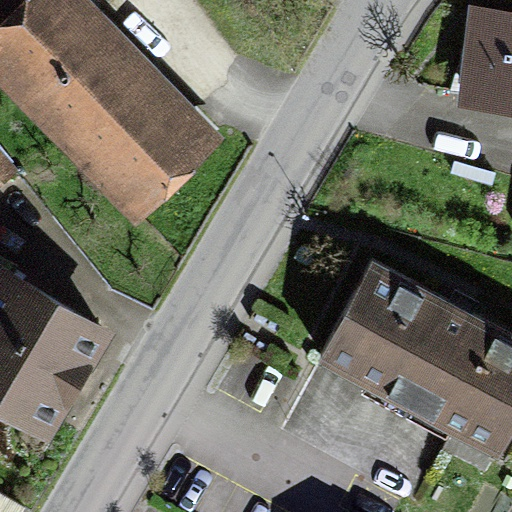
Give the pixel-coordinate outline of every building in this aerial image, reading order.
[(0,0),(0,68),(136,210),(201,148),(58,0),(0,0)] [(511,15),(481,11),(476,47),(465,47),(451,89),(511,96),(511,15)] [(0,148),(0,181),(16,167),(0,148)] [(511,413),(511,333),(374,261),(321,348),(495,445),(511,413)] [(0,395),(44,421),(101,326),(0,265),(0,395)] [(0,492),(0,511),(20,511),(24,506),(0,492)]
